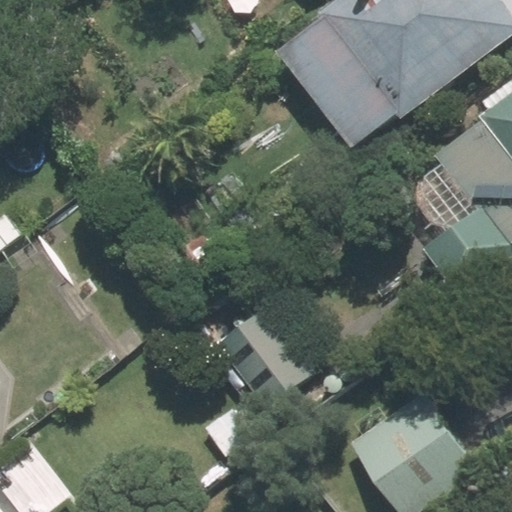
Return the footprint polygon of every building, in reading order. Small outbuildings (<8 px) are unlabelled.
[(511,46),(511,0),(352,0),(298,42),(372,138),(412,107),(420,118),(511,46)] [(511,107),(450,155),(511,234),(511,107)] [(254,295),(208,335),(246,377),(197,421),(236,465),(330,380),(254,295)] [(433,384),(359,433),(411,511),(422,511),(489,468),(433,384)] [(1,464),(0,461),(0,511),(55,511),(78,495),(33,439),(1,464)]
